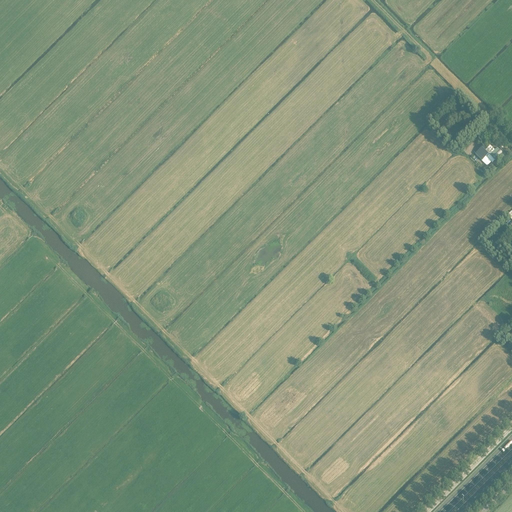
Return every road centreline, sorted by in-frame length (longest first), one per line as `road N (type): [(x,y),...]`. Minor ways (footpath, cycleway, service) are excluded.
road 1 (track): [(509,136),(372,0)]
road 2 (unclassified): [(427,511),(511,427)]
